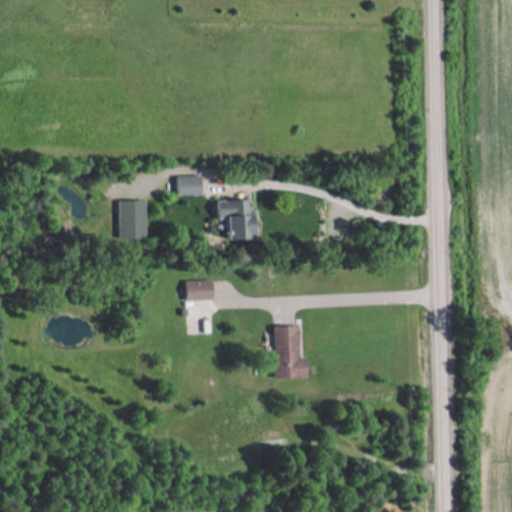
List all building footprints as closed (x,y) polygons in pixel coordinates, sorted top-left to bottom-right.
[(177,194),(201,194),(201,176),(177,176),(177,194)] [(257,239),(255,198),(217,200),(218,220),(229,219),(229,240),(257,239)] [(119,200),(119,237),(146,237),(146,200),(119,200)] [(213,299),(213,280),(186,280),(186,299),(213,299)] [(275,377),(306,377),(306,357),(298,357),(298,327),(275,327),(275,377)]
